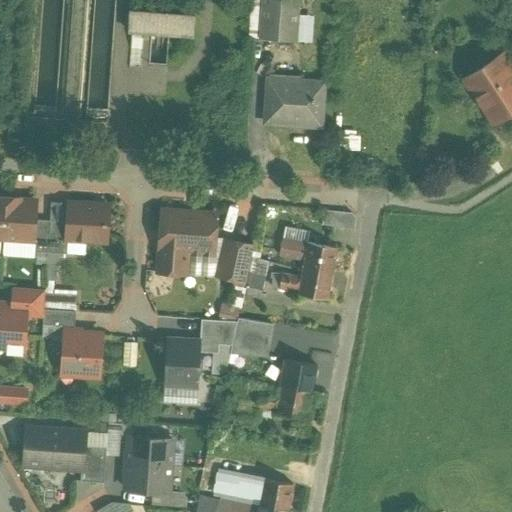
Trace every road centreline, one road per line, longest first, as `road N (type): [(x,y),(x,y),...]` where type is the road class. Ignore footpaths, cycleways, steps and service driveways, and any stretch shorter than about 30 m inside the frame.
road 1 (residential): [(373,204),(315,511)]
road 2 (residential): [(142,187),(373,204)]
road 3 (residential): [(0,175),(142,187)]
road 4 (residential): [(136,320),(142,187)]
